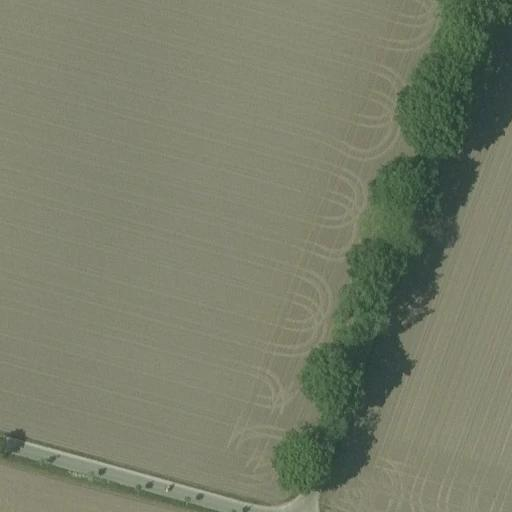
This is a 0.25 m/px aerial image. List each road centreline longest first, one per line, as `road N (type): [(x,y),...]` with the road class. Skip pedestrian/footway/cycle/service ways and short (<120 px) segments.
road 1 (unclassified): [(303,511),(491,0)]
road 2 (unclassified): [(0,445),(236,511)]
